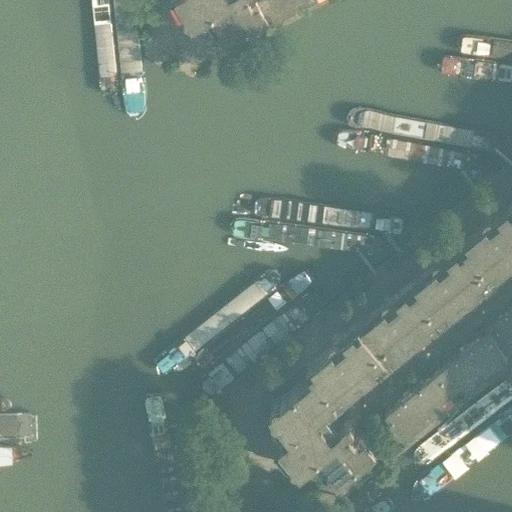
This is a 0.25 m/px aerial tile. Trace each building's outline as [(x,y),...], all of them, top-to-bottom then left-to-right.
[(177,0),(181,7),(187,8),(188,12),(192,13),(194,17),(213,6),(228,35),(269,12),(262,0),(234,0),(228,4),(226,0),(177,0)] [(300,0),(262,0),(269,12),(272,17),(276,15),(279,16),(283,14),(284,11),(301,1),(300,0)] [(133,17),(141,17),(141,9),(133,9),(133,17)] [(491,278),(511,261),(511,200),(495,214),(494,213),(492,212),(491,212),(490,212),(489,212),(487,212),(487,213),(486,213),(485,214),(484,215),(484,216),(484,217),(483,218),(484,219),(484,220),(484,221),(485,222),(461,241),(462,243),(491,278)] [(492,280),(491,278),(462,243),(444,257),(443,256),(443,255),(442,255),(441,255),(439,255),(437,255),(436,256),(435,257),(434,258),(434,259),(434,260),(433,261),(434,263),(434,264),(435,264),(414,281),(444,318),(492,280)] [(414,281),(393,297),(393,296),(392,296),(390,295),(389,295),(388,295),(387,295),(386,296),(385,296),(384,297),(383,298),(383,299),(383,300),(382,301),(382,302),(383,303),(383,304),(384,305),(378,309),(362,322),(390,358),(392,360),(444,318),(414,281)] [(349,297),(357,297),(357,289),(349,289),(349,297)] [(511,306),(488,326),(507,349),(508,348),(511,348),(511,347),(511,306)] [(360,321),(341,335),(339,334),(337,333),(336,333),(335,333),(334,333),(333,334),(332,334),(332,335),(331,336),(330,337),(330,338),(330,339),(330,340),(330,341),(331,342),(331,343),(308,361),(337,398),(338,399),(390,358),(362,322),(361,322),(360,321)] [(488,326),(463,346),(483,371),(498,359),(501,360),(504,357),(504,354),(508,351),(506,349),(507,349),(488,326)] [(463,346),(438,367),(457,391),(459,390),(462,390),(465,388),(466,384),(483,371),(463,346)] [(313,371),(271,405),(291,430),(286,434),(287,435),(310,417),(311,418),(337,398),(308,361),(307,362),(313,371)] [(438,367),(412,388),(431,412),(447,400),(450,400),(453,398),(453,394),(457,391),(438,367)] [(496,384),(490,389),(495,396),(501,391),(496,384)] [(386,410),(387,412),(404,433),(408,430),(411,430),(414,428),(415,425),(431,412),(412,388),(386,410)] [(329,441),(311,418),(310,417),(287,435),(286,434),(275,442),(288,458),(293,458),(295,461),(299,461),(301,463),(302,465),(319,452),(339,477),(376,448),(360,427),(335,448),(329,441)] [(189,433),(197,433),(197,425),(189,425),(189,433)] [(197,433),(189,433),(189,441),(197,441),(197,433)] [(189,457),(197,457),(197,449),(189,449),(189,457)] [(381,465),(381,473),(389,473),(389,465),(381,465)] [(381,481),(381,473),(373,473),(373,481),(381,481)]
